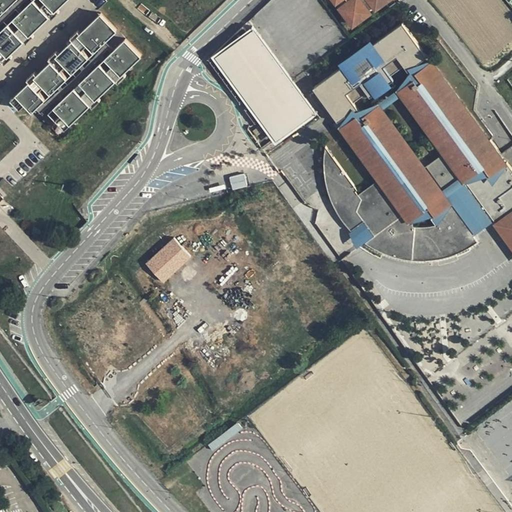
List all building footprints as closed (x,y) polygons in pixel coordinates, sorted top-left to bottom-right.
[(0,0),(0,14),(15,0),(0,0)] [(35,0),(33,0),(14,18),(30,35),(33,32),(51,15),(35,0)] [(46,0),(35,0),(51,15),(53,18),(61,11),(58,8),(56,10),(46,0)] [(46,0),(56,10),(58,8),(66,0),(46,0)] [(338,0),(339,0),(337,1),(343,8),(344,7),(346,6),(352,14),(358,10),(363,16),(371,10),(372,12),(373,13),(381,7),(381,6),(379,4),(384,0),(338,0)] [(346,6),(344,7),(356,24),(372,12),(371,10),(363,16),(358,10),(352,14),(346,6)] [(102,12),(79,34),(95,51),(118,29),(102,12)] [(14,18),(9,23),(25,40),(27,43),(35,35),(33,32),(30,35),(14,18)] [(9,23),(0,31),(0,46),(9,55),(25,40),(9,23)] [(350,181),(333,156),(325,162),(326,178),(335,191),(337,190),(341,195),(333,201),(370,216),(364,220),(374,235),(366,241),(371,245),(382,250),(393,255),(405,258),(420,259),(437,257),(453,253),(468,245),(475,241),(445,199),(438,196),(440,192),(461,177),(465,176),(466,183),(493,221),(502,233),(505,231),(511,240),(511,179),(509,175),(511,173),(511,172),(511,169),(507,163),(505,164),(499,156),(498,157),(494,152),(497,150),(490,141),(488,142),(430,62),(415,73),(412,67),(426,57),(402,23),(373,44),(363,51),(368,58),(356,67),(351,60),(340,67),(312,88),(337,122),(351,111),(355,116),(340,126),(379,179),(382,184),(376,188),(371,186),(367,190),(367,195),(361,199),(358,194),(355,190),(356,189),(350,181)] [(213,57),(251,28),(253,26),(252,25),(246,29),(242,25),(210,56),(211,58),(213,57)] [(255,99),(248,104),(275,140),(313,111),(251,28),(213,57),(243,98),(250,93),(255,99)] [(74,39),(90,56),(95,51),(79,34),(82,32),(79,29),(71,36),(74,39)] [(142,55),(126,38),(106,57),(122,74),(124,72),(142,55)] [(60,53),(57,55),(73,71),(90,56),(74,39),(60,53)] [(338,64),(340,67),(351,60),(356,67),(368,58),(363,51),(373,44),(370,40),(338,64)] [(9,55),(0,46),(0,57),(3,61),(6,63),(13,56),(11,53),(9,55)] [(52,60),(68,77),(73,71),(57,55),(60,53),(57,50),(49,57),(52,60)] [(122,74),(106,57),(101,63),(117,79),(119,82),(127,75),(124,72),(122,74)] [(38,73),(35,76),(51,92),(68,77),(52,60),(38,73)] [(432,61),(430,62),(488,142),(490,141),(432,61)] [(117,79),(101,63),(80,82),(96,99),(99,96),(117,79)] [(35,76),(38,73),(35,71),(27,78),(30,81),(46,98),(51,92),(35,76)] [(30,81),(17,93),(33,110),(46,98),(30,81)] [(101,99),(99,96),(96,99),(80,82),(75,87),(91,104),(94,106),(101,99)] [(75,87),(55,107),(61,114),(70,123),(91,104),(75,87)] [(26,103),(17,93),(11,99),(21,108),(26,103)] [(56,119),(65,128),(70,123),(61,114),(56,119)] [(264,130),(261,126),(252,131),(256,136),(264,130)] [(371,245),(366,241),(374,235),(364,220),(370,216),(333,201),(341,195),(337,190),(335,191),(326,178),(325,162),(333,156),(325,146),(324,152),(324,166),(325,180),(328,193),(337,212),(342,219),(350,230),(349,231),(350,234),(351,239),(356,248),(359,246),(380,258),(381,254),(398,260),(420,263),(437,261),(457,255),(457,257),(471,250),(470,249),(478,244),(475,241),(468,245),(453,253),(437,257),(420,259),(405,258),(393,255),(382,250),(371,245)] [(505,164),(507,163),(497,150),(494,152),(498,157),(499,156),(505,164)] [(232,189),(247,186),(245,174),(230,176),(232,189)] [(511,240),(505,231),(502,233),(493,221),(466,183),(465,176),(461,177),(440,192),(438,196),(445,199),(472,236),(491,222),(511,249),(511,240)] [(379,179),(358,194),(361,199),(367,195),(367,190),(371,186),(376,188),(382,184),(379,179)] [(146,263),(163,282),(191,257),(174,238),(146,263)]
